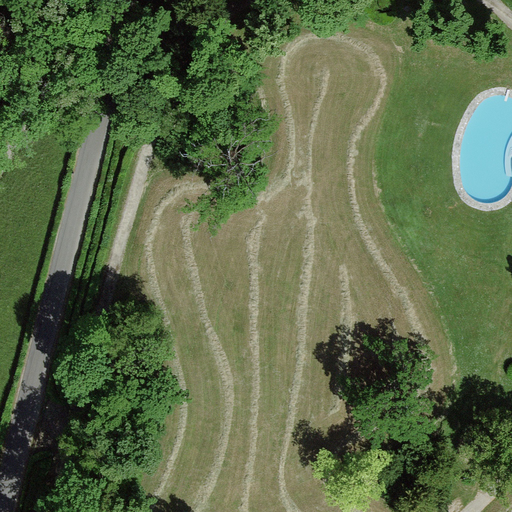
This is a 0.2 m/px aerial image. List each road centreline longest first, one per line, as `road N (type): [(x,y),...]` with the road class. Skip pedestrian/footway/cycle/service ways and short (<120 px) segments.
road 1 (residential): [(2,511),(128,0)]
road 2 (track): [(79,392),(144,163),(184,63),(245,0)]
